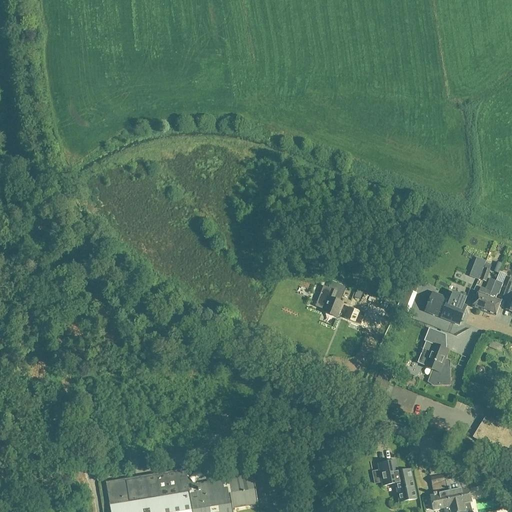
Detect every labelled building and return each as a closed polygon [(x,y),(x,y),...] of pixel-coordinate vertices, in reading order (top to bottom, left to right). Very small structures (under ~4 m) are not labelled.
[(491,271),(489,270),(491,265),(486,263),(484,268),(480,279),(486,282),(491,271)] [(482,271),(475,268),(471,277),(479,280),(482,271)] [(448,275),(446,280),(443,278),(439,288),(452,293),(457,279),(448,275)] [(490,297),(484,312),(496,316),(502,302),(496,299),(498,294),(499,295),(503,284),(497,281),(492,292),(490,297)] [(509,300),(511,290),(511,281),(509,281),(502,297),(509,300)] [(490,297),(492,292),(481,287),(473,307),(484,312),(490,297)] [(328,298),(330,299),(324,313),(337,318),(343,303),(334,300),(337,292),(331,290),(328,298)] [(450,301),(434,295),(431,301),(429,304),(430,304),(427,311),(460,324),(467,307),(464,306),(467,297),(466,297),(466,299),(453,294),(450,301)] [(433,345),(444,349),(446,342),(434,338),(427,335),(425,342),(427,342),(433,345)] [(449,368),(443,366),(449,351),(444,349),(433,345),(425,367),(434,371),(430,382),(434,385),(449,385),(449,368)] [(511,436),(511,437),(509,428),(485,419),(474,438),(511,461),(511,436)] [(396,461),(377,464),(382,487),(395,484),(393,473),(398,472),(396,461)] [(195,473),(187,479),(186,469),(178,471),(106,483),(109,504),(110,511),(232,511),(232,509),(258,505),(253,475),(191,485),(199,479),(195,473)] [(398,472),(393,473),(395,484),(399,503),(417,500),(410,470),(398,472)] [(448,481),(447,475),(431,478),(435,496),(431,497),(435,511),(444,509),(445,511),(471,511),(470,504),(472,503),(469,488),(468,489),(466,481),(464,481),(463,478),(448,481)]
